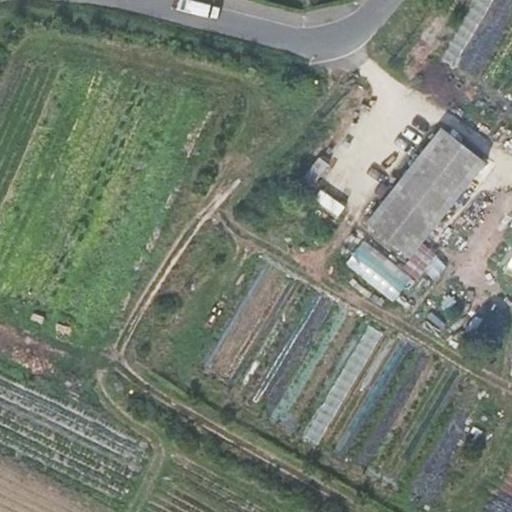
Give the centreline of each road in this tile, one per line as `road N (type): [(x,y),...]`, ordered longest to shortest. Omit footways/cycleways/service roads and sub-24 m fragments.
road 1 (track): [(376,511),(172,392),(142,349),(154,307),(334,87),(351,30)]
road 2 (residential): [(377,0),(351,30),(305,40),(116,0)]
road 3 (track): [(344,55),(400,104),(366,166)]
